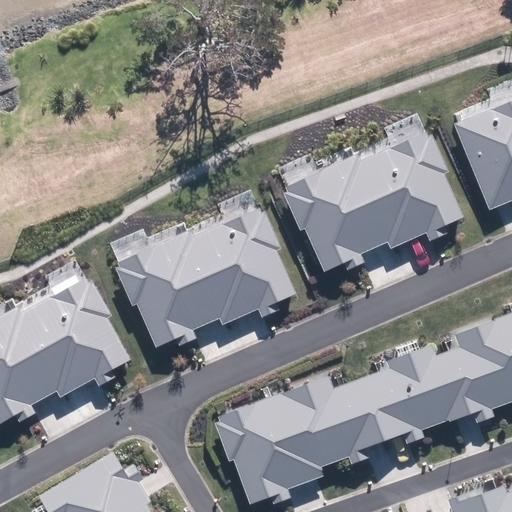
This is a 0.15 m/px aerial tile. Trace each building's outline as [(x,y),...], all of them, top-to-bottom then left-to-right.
[(511,102),(452,126),(485,212),(511,201),(511,102)] [(462,217),(425,134),(361,162),(358,156),(281,190),(299,231),(304,229),(323,271),(387,243),(389,250),(462,217)] [(296,295),(259,211),(195,240),(192,233),(115,268),(133,309),(138,307),(157,349),(220,321),(223,327),(296,295)] [(130,361),(86,281),(24,314),(21,309),(0,319),(0,423),(56,393),(60,399),(130,361)] [(511,314),(216,415),(245,500),(511,409),(511,314)] [(36,497),(45,511),(147,511),(111,452),(36,497)] [(511,511),(511,484),(429,511),(511,511)]
